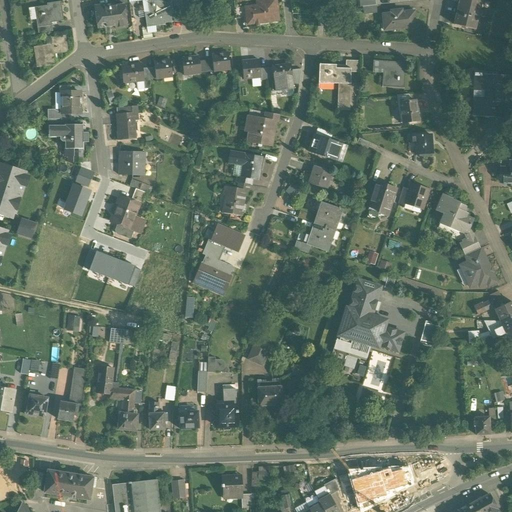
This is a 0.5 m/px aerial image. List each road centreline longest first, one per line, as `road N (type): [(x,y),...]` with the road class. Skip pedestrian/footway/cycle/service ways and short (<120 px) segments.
road 1 (tertiary): [(446,452),(164,462),(0,445)]
road 2 (residential): [(86,60),(103,177),(87,233),(142,254)]
road 3 (residential): [(308,47),(185,42),(86,60)]
road 4 (residential): [(308,47),(304,88),(261,223)]
road 5 (residential): [(467,181),(426,80),(430,53)]
road 6 (residential): [(430,53),(308,47)]
